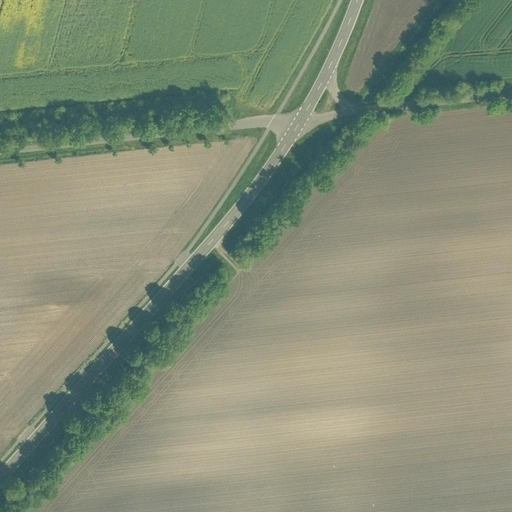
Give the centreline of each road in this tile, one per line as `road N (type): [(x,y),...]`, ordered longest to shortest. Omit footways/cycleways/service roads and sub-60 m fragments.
road 1 (tertiary): [(301,119),(234,213),(0,478)]
road 2 (unclassified): [(0,151),(301,119)]
road 3 (unclassified): [(357,113),(511,95)]
